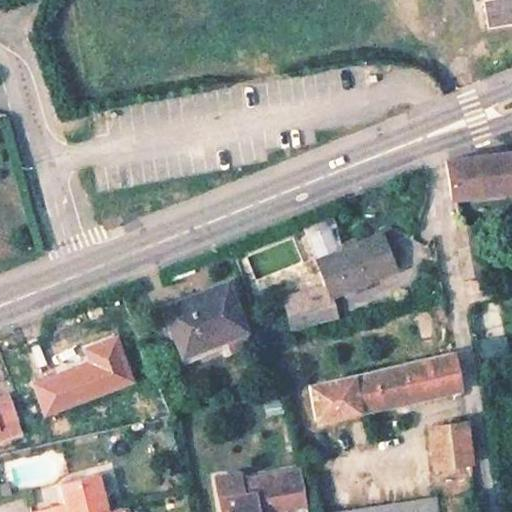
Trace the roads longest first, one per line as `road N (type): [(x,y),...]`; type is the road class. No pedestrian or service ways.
road 1 (residential): [(425,133),(483,511)]
road 2 (tertiary): [(77,277),(425,133)]
road 3 (residential): [(0,57),(20,81),(77,277)]
